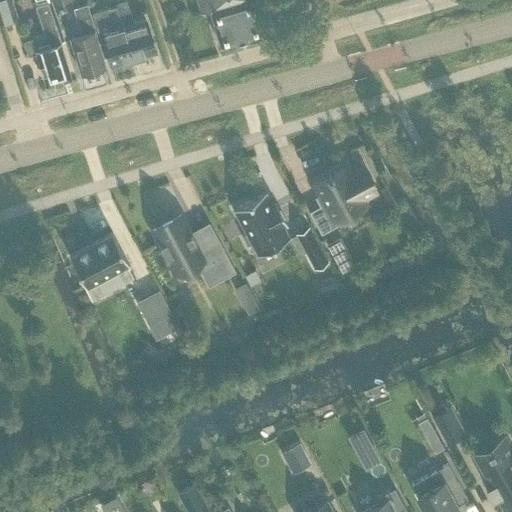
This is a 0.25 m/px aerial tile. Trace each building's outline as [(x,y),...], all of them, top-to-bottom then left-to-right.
[(0,0),(0,22),(18,18),(12,0),(0,0)] [(43,35),(25,41),(29,54),(36,51),(46,84),(71,76),(61,43),(65,41),(53,4),(52,0),(38,0),(39,4),(33,6),(43,35)] [(126,0),(125,0),(116,3),(117,6),(133,57),(156,50),(146,19),(134,23),(126,0)] [(220,45),(263,32),(253,0),(197,0),(201,12),(210,9),(220,45)] [(73,8),(81,34),(70,37),(81,73),(105,66),(94,30),(95,29),(86,4),(73,8)] [(117,6),(92,13),(109,65),(133,57),(117,6)] [(362,165),(349,172),(346,165),(312,183),(323,203),(309,211),(321,233),(337,224),(335,221),(367,204),(363,198),(376,191),(373,184),(362,165)] [(250,251),(255,249),(257,253),(257,254),(290,237),(283,226),(286,224),(286,225),(287,224),(276,202),(274,203),(275,203),(272,205),(266,193),(265,191),(233,209),(234,210),(247,233),(242,236),(250,251)] [(220,241),(201,251),(182,214),(153,230),(176,272),(196,261),(209,286),(236,271),(220,241)] [(314,268),(328,261),(309,226),(296,233),(314,268)] [(125,281),(119,269),(129,264),(112,233),(69,256),(86,287),(96,281),(102,293),(125,281)] [(255,268),(244,273),(250,284),(260,279),(255,268)] [(171,310),(148,322),(156,336),(178,325),(171,310)] [(449,405),(432,415),(447,443),(465,433),(449,405)] [(419,422),(425,433),(433,428),(427,418),(419,422)] [(511,448),(507,441),(476,458),(489,483),(486,485),(494,498),(497,496),(505,511),(511,507),(511,448)] [(373,445),(358,453),(365,466),(380,458),(373,445)] [(449,464),(431,474),(437,484),(417,495),(426,511),(459,511),(457,506),(468,500),(449,464)] [(194,482),(177,492),(188,511),(202,511),(209,508),(194,482)] [(364,511),(399,511),(406,508),(394,487),(376,498),(379,504),(364,511)] [(126,511),(117,495),(103,502),(107,511),(126,511)] [(331,511),(326,503),(309,511),(331,511)]
